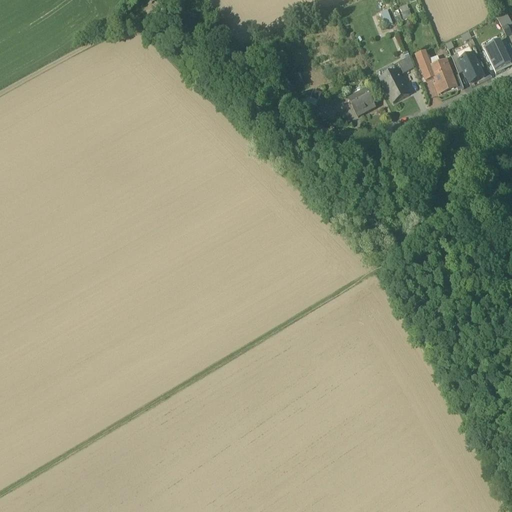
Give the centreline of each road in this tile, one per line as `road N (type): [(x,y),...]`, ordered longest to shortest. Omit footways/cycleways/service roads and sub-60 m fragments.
road 1 (track): [(0,495),(411,250)]
road 2 (track): [(149,0),(206,64),(288,118),(369,137)]
road 3 (track): [(0,93),(156,8)]
road 4 (residential): [(511,74),(369,137)]
